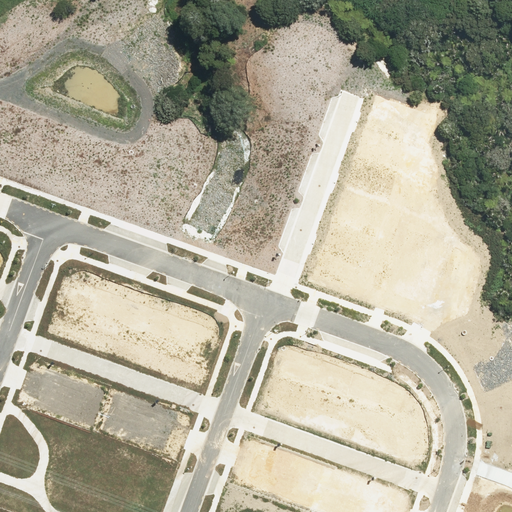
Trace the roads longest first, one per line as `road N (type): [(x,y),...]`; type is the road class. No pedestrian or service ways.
road 1 (track): [(0,82),(131,128),(150,126),(161,95),(128,52),(81,37),(65,45)]
road 2 (residential): [(442,490),(455,437),(444,387),(428,368),(392,345),(265,299)]
road 3 (residential): [(222,411),(442,490)]
road 4 (residential): [(265,299),(342,79)]
road 5 (residential): [(265,299),(49,221)]
road 6 (residential): [(8,334),(222,411)]
road 7 (residential): [(8,334),(49,221)]
